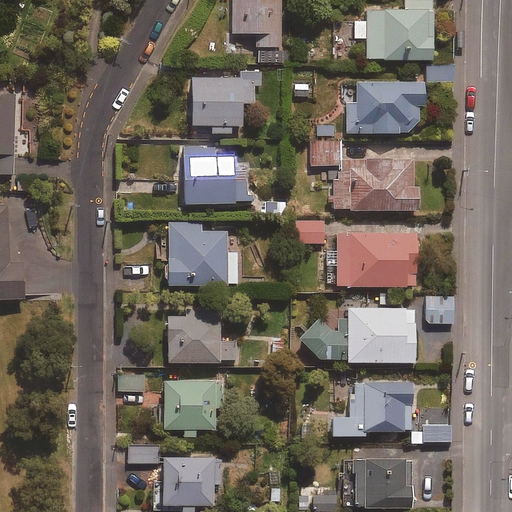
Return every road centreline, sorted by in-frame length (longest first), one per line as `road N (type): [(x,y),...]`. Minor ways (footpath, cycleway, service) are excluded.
road 1 (residential): [(158,0),(87,126),(89,511)]
road 2 (tertiary): [(479,511),(483,215)]
road 3 (tertiary): [(509,218),(506,511)]
road 4 (tertiary): [(483,215),(493,0)]
